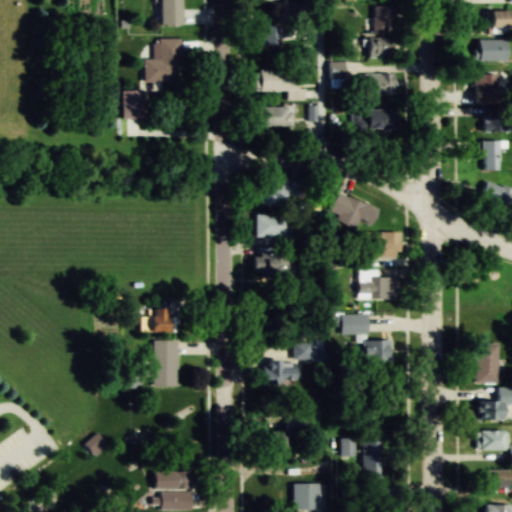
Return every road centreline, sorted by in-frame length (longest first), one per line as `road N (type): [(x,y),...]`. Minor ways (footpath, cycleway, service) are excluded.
road 1 (residential): [(225,511),(219,0)]
road 2 (residential): [(428,511),(428,0)]
road 3 (residential): [(222,164),(344,173),(511,251)]
